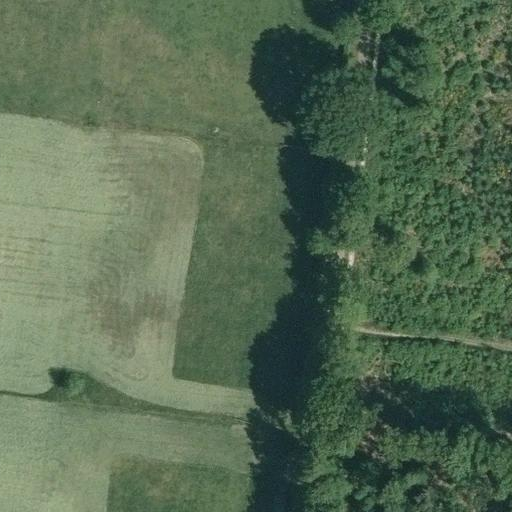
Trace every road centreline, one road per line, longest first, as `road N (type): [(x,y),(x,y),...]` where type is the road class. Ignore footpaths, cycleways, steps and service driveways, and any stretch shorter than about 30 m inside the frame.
road 1 (unclassified): [(310,511),(374,0)]
road 2 (track): [(331,328),(511,345)]
